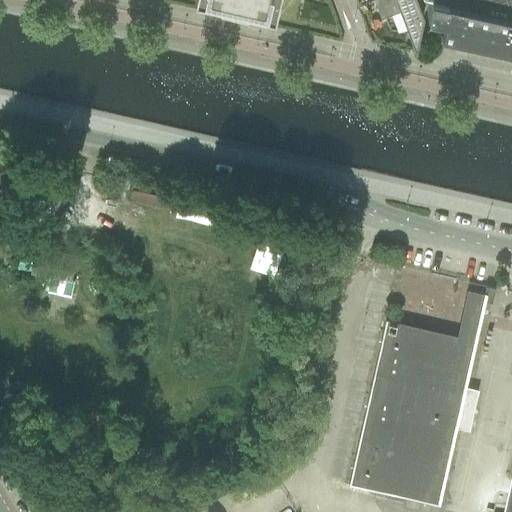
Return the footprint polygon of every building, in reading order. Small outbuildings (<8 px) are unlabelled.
[(204,0),(220,3),(220,0),(233,0),(232,4),(232,6),(234,7),(234,5),(234,0),(240,0),(247,2),(246,9),(273,15),(276,0),(204,0)] [(417,0),(378,0),(389,26),(408,31),(414,47),(417,33),(418,33),(419,31),(417,31),(422,11),(417,0)] [(511,0),(429,0),(426,14),(432,15),(431,18),(442,21),(440,31),(442,31),(470,38),(511,47),(511,0)] [(135,188),(133,198),(187,211),(188,209),(194,210),(196,203),(135,188)] [(43,290),(70,296),(73,280),(69,279),(75,256),(36,247),(31,272),(45,275),(45,278),(46,278),(43,290)] [(395,328),(396,321),(386,319),(349,482),(438,503),(455,426),(468,429),(476,393),(464,390),(484,301),(491,302),(494,287),(485,285),(483,293),(468,290),(457,342),(395,328)] [(511,511),(511,474),(503,511),(511,511)] [(166,511),(208,511),(196,493),(166,511)]
